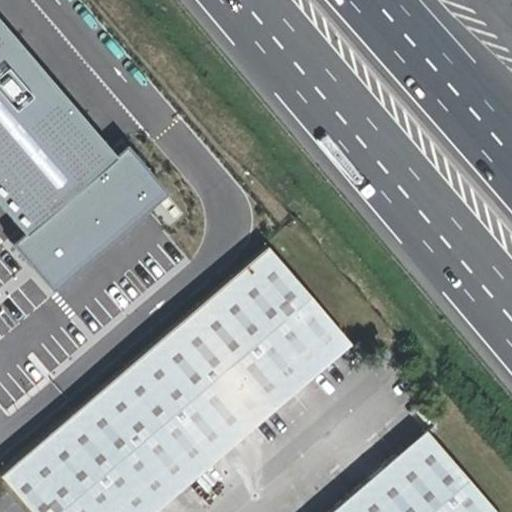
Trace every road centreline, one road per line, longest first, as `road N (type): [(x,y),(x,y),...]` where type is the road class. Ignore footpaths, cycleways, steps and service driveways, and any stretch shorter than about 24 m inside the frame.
road 1 (motorway): [(241,0),(511,319)]
road 2 (unknown): [(220,511),(372,370)]
road 3 (motorway): [(511,154),(377,0)]
